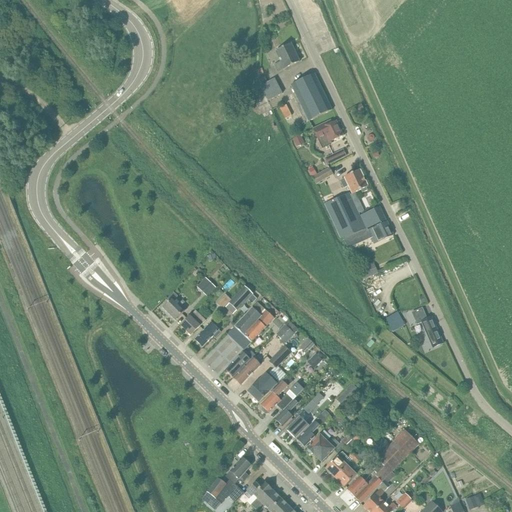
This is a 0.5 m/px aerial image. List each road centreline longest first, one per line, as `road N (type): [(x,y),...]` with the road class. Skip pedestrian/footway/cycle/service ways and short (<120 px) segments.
road 1 (tertiary): [(327,511),(38,207),(39,170),(125,92),(140,68),(136,29),(103,0)]
road 2 (unclassified): [(289,0),(473,389),(511,430)]
road 3 (track): [(151,511),(86,345),(121,306)]
